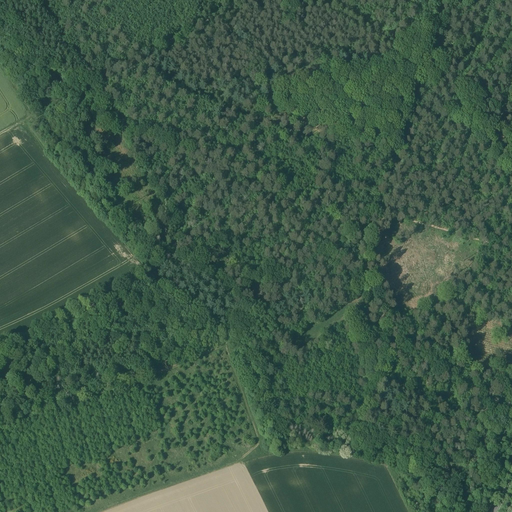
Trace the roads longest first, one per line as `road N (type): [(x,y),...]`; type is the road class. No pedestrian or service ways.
road 1 (track): [(106,511),(297,446),(383,464)]
road 2 (track): [(0,421),(119,385),(227,339)]
road 3 (track): [(376,210),(442,0)]
road 4 (track): [(145,268),(20,121)]
road 5 (track): [(241,0),(96,79)]
road 6 (track): [(145,268),(0,347)]
